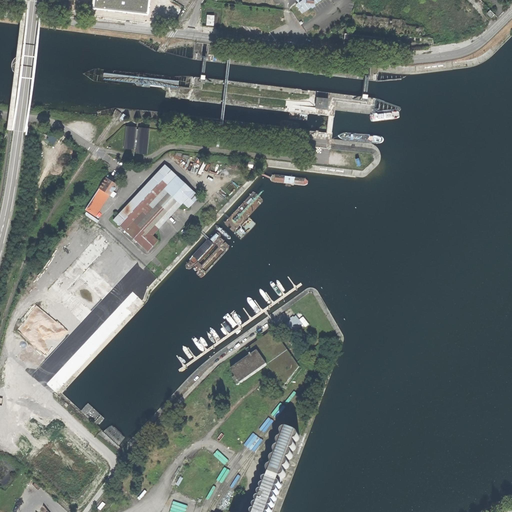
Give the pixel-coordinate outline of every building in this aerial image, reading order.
[(64,9),(72,10),(73,0),(59,0),(58,8),(64,9)] [(149,14),(150,0),(93,0),(93,9),(149,14)] [(303,13),(305,17),(326,3),(324,0),(311,0),(299,9),(303,13)] [(355,27),(354,31),(429,40),(430,38),(425,37),(425,33),(423,33),(424,29),(406,27),(406,22),(353,16),(352,25),(348,24),(348,26),(355,27)] [(346,35),(345,44),(372,47),(400,49),(401,41),(346,35)] [(316,108),(328,109),(329,98),(323,98),(317,98),(316,108)] [(370,114),(369,115),(369,116),(369,118),(370,120),(371,121),(372,122),(397,119),(398,118),(399,118),(399,112),(397,112),(397,111),(370,114)] [(142,154),(146,154),(149,128),(139,127),(139,129),(136,129),(136,127),(127,126),(125,149),(129,149),(134,149),(134,148),(137,148),(137,153),(142,154)] [(52,134),(49,139),(56,143),(59,138),(52,134)] [(113,220),(147,252),(158,240),(153,235),(182,203),(188,208),(199,196),(181,179),(164,164),(113,220)] [(85,209),(95,216),(116,184),(110,180),(111,178),(110,177),(107,176),(106,178),(106,177),(85,209)] [(47,291),(81,323),(92,311),(69,290),(80,278),(102,300),(113,288),(91,267),(101,256),(124,277),(135,265),(101,233),(47,291)] [(286,322),(294,332),(303,325),(295,314),(286,322)] [(296,362),(274,329),(246,348),(250,355),(231,369),(235,376),(233,377),(238,384),(267,364),(271,370),(270,371),(274,378),(276,377),(283,386),(299,366),(296,362)] [(296,335),(297,352),(317,337),(300,331),(296,335)] [(50,413),(47,409),(47,412),(45,414),(43,416),(47,418),(54,422),(58,427),(59,424),(61,422),(63,421),(57,418),(50,413)] [(270,473),(268,478),(281,483),(283,477),(285,476),(286,475),(287,474),(287,472),(286,470),(285,469),(285,468),(287,468),(288,467),(289,466),(290,465),(290,463),(290,461),(289,460),(289,459),(290,459),(291,458),(293,457),(293,455),(294,454),(293,452),(292,451),(292,450),(293,450),(294,449),(296,448),(296,445),(296,444),(295,442),(295,441),(298,440),(299,439),(300,438),(300,436),(300,434),(299,432),(290,429),(288,429),(286,429),(284,430),(283,431),(283,433),(283,435),(284,437),(284,438),(283,438),(281,439),(280,441),(279,443),(280,445),(281,446),(280,447),(279,447),(278,448),(276,449),(276,452),(276,453),(278,455),(277,456),(276,456),(275,457),(273,458),(272,461),(272,462),(274,465),(273,466),(272,466),(270,467),(269,469),(269,471),(270,473)] [(272,511),(282,483),(281,483),(268,478),(266,477),(262,488),(260,488),(259,490),(261,491),(252,511),(272,511)]
